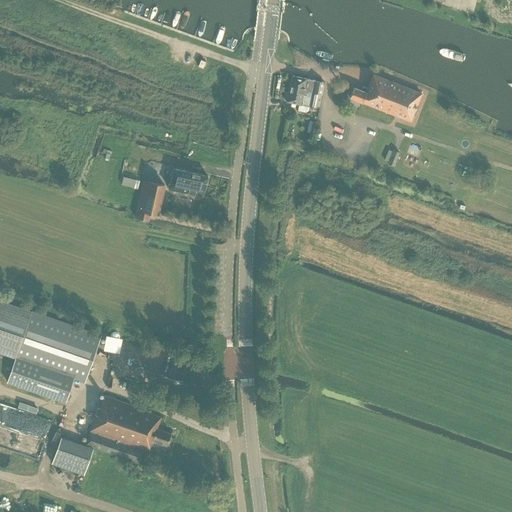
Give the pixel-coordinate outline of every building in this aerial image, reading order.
[(285,2),(272,0),(257,0),(257,4),(284,9),(285,2)] [(366,91),(353,86),(349,97),(362,102),(411,121),(421,93),(373,74),(366,91)] [(322,82),(316,81),(292,76),(286,101),(317,108),(320,94),(322,94),(324,83),(322,82)] [(399,152),(393,150),(388,163),(394,166),(399,152)] [(207,176),(174,168),(169,187),(202,195),(203,196),(208,176),(207,176)] [(136,181),(123,177),(121,184),(134,187),(136,181)] [(165,184),(143,178),(134,214),(147,218),(149,214),(149,210),(157,212),(165,184)] [(101,335),(2,300),(0,304),(0,352),(15,358),(7,383),(27,390),(23,401),(0,393),(0,466),(10,470),(37,393),(66,403),(75,379),(85,382),(101,335)] [(139,395),(143,385),(130,381),(126,391),(139,395)] [(86,445),(141,463),(146,448),(150,450),(153,440),(167,445),(171,433),(157,428),(161,417),(149,413),(150,411),(103,395),(100,405),(88,401),(88,400),(78,396),(69,424),(90,431),(86,445)] [(61,437),(60,442),(52,462),(84,474),(92,453),(93,448),(61,437)]
